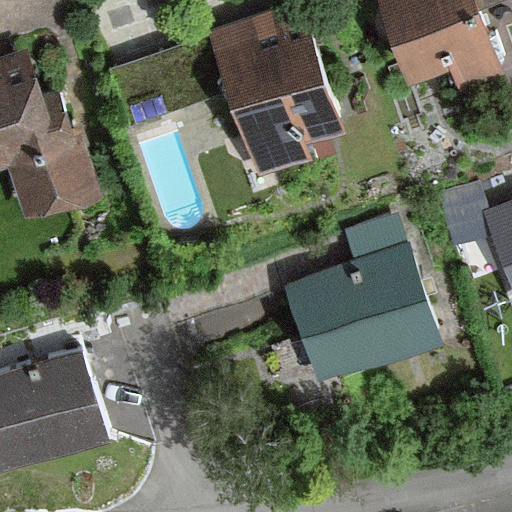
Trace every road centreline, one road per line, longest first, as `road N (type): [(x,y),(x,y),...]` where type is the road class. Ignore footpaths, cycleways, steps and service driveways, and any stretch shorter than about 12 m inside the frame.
road 1 (residential): [(132,303),(192,511)]
road 2 (residential): [(511,466),(309,511)]
